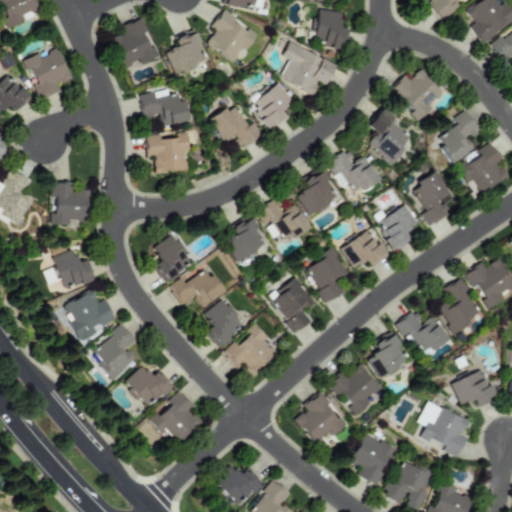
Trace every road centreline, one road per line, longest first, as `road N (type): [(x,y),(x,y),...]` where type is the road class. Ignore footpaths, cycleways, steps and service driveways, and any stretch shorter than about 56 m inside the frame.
road 1 (residential): [(384,38),(432,48),(468,72),(511,129),(321,486),(227,404),(125,282),(112,215)]
road 2 (residential): [(384,38),(332,117),(276,160),(205,206),(112,215),(112,110),(59,0),(384,38)]
road 3 (residential): [(511,207),(382,293),(145,510)]
road 4 (secondary): [(147,511),(0,343)]
